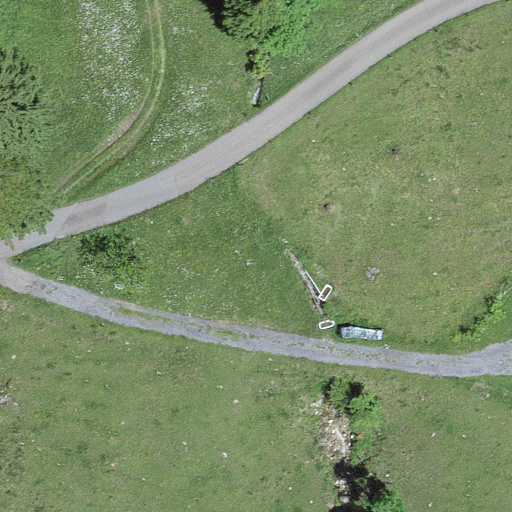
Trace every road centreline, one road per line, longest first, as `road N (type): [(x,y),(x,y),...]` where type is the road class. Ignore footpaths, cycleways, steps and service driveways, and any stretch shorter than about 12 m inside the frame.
road 1 (unclassified): [(0,249),(188,176),(461,0)]
road 2 (track): [(152,0),(160,69),(153,109),(101,165),(0,240)]
